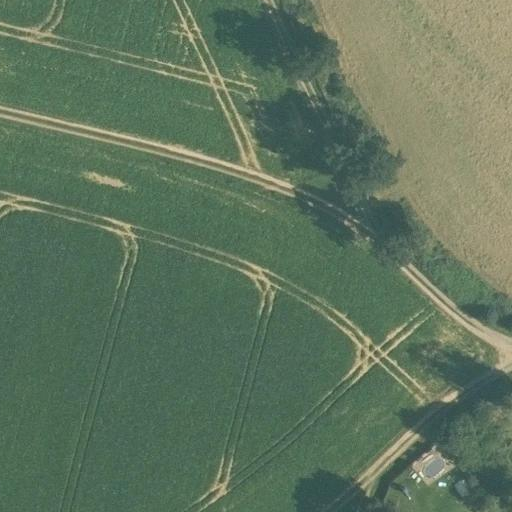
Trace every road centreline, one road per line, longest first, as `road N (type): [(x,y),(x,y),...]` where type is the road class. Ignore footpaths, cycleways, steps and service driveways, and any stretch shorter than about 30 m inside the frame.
road 1 (track): [(511,354),(364,229),(359,194),(269,0)]
road 2 (track): [(364,229),(248,173),(102,140)]
road 3 (track): [(511,369),(488,376),(360,485),(365,511)]
